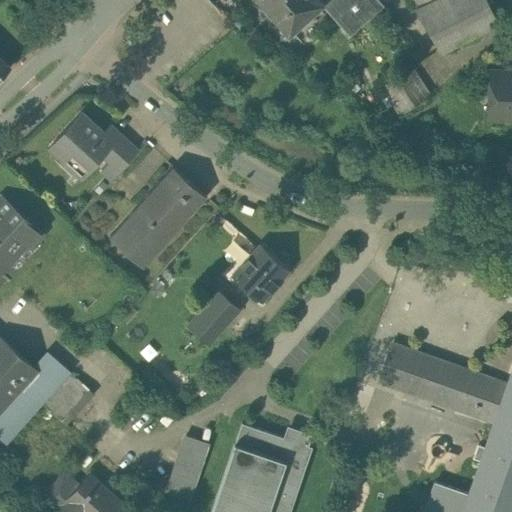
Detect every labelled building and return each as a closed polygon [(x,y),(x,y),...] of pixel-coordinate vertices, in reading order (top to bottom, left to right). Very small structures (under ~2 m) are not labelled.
[(321,2),(319,0),(260,0),(288,32),(289,31),(321,2)] [(383,4),(379,0),(319,0),(321,2),(349,34),(383,4)] [(410,0),(415,9),(433,0),(410,0)] [(433,0),(415,9),(441,51),(499,23),(487,0),(433,0)] [(411,66),(382,85),(401,113),(429,94),(411,66)] [(511,71),(492,71),(491,90),(495,90),(494,116),(511,116),(511,71)] [(81,111),(49,147),(81,177),(100,155),(101,156),(117,137),(108,130),(112,125),(111,124),(103,132),(81,111)] [(138,149),(112,125),(108,130),(117,137),(101,156),(118,171),(138,149)] [(173,165),(110,235),(142,265),(206,195),(173,165)] [(43,232),(2,195),(0,196),(0,272),(1,274),(2,273),(0,270),(0,266),(22,241),(30,247),(43,232)] [(22,241),(0,266),(0,270),(2,273),(1,274),(9,281),(35,251),(30,247),(22,241)] [(260,243),(232,275),(261,301),(289,269),(260,243)] [(218,289),(187,325),(208,343),(239,307),(218,289)] [(0,409),(37,368),(36,368),(0,335),(0,409)] [(505,391),(389,350),(378,381),(494,422),(470,492),(469,495),(509,510),(511,501),(511,371),(506,387),(505,391)] [(37,368),(0,409),(0,437),(5,443),(70,370),(50,353),(36,368),(37,368)] [(92,391),(72,373),(44,404),(72,430),(72,429),(65,422),(92,391)] [(289,511),(312,446),(242,422),(211,511),(289,511)] [(186,434),(167,491),(190,499),(210,442),(186,434)] [(63,470),(38,498),(53,511),(78,484),(63,470)] [(53,511),(52,511),(112,511),(121,503),(99,482),(89,473),(78,484),(53,511)] [(470,492),(435,480),(423,511),(508,511),(509,510),(469,495),(470,492)]
